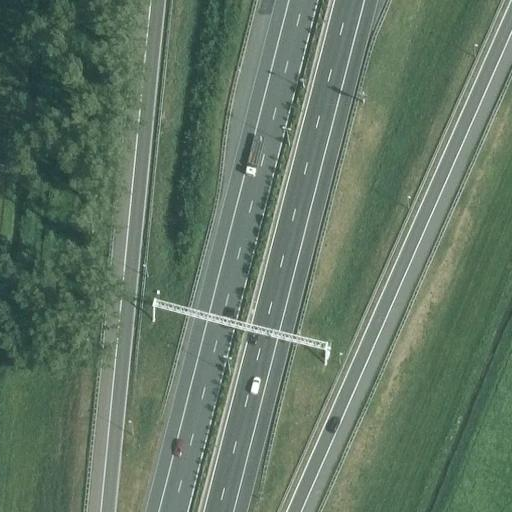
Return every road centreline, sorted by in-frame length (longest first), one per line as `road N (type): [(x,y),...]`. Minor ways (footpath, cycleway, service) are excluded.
road 1 (motorway): [(295,511),(511,18)]
road 2 (motorway): [(305,0),(173,511)]
road 3 (motorway): [(225,511),(353,0)]
road 4 (motorway): [(153,0),(107,511)]
